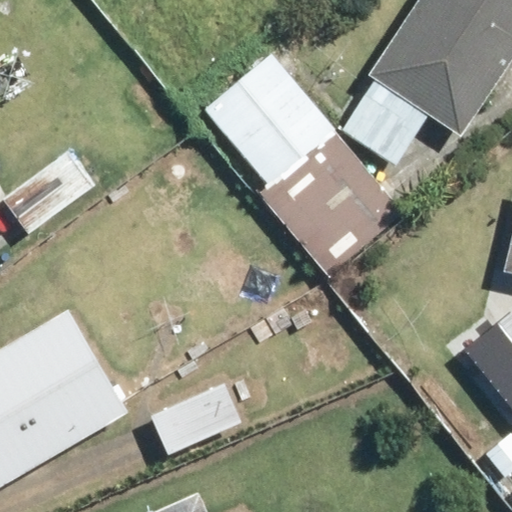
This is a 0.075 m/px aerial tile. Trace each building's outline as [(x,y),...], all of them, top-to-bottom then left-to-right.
[(465,138),(511,70),(511,0),(419,0),(369,72),(465,138)] [(398,214),(280,59),(215,108),(332,263),(398,214)] [(72,146),(9,196),(39,233),(102,183),(72,146)] [(0,178),(12,163),(0,153),(0,178)] [(0,350),(0,486),(132,413),(73,309),(0,350)] [(227,379),(154,413),(173,455),(247,422),(227,379)] [(213,511),(202,488),(150,511),(213,511)]
